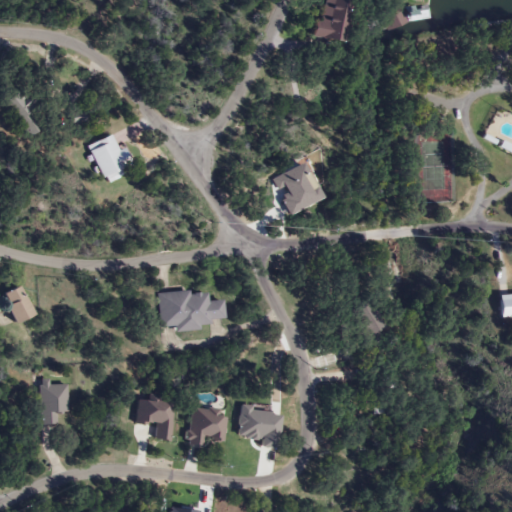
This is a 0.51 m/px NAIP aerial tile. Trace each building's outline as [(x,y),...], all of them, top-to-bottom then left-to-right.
[(339,44),(348,1),(343,0),(320,0),(317,23),(312,22),(308,38),(339,44)] [(408,23),(399,5),(380,14),(389,32),(408,23)] [(1,99),(22,139),(45,127),(24,87),(1,99)] [(119,149),(114,152),(107,136),(84,147),(100,181),(128,168),(119,149)] [(30,314),(16,286),(0,293),(0,299),(12,323),(30,314)] [(156,293),(158,326),(172,325),(172,328),(220,324),(218,300),(203,301),(203,290),(156,293)] [(511,294),(496,295),(497,317),(511,316),(511,294)] [(379,326),(362,296),(345,306),(362,336),(379,326)] [(37,380),(37,424),(54,424),(54,413),(65,413),(65,384),(46,384),(46,380),(37,380)] [(133,423),(152,425),(151,440),(167,441),(170,397),(135,394),(133,423)] [(199,447),(201,437),(220,441),(224,413),(190,408),(184,444),(199,447)]
